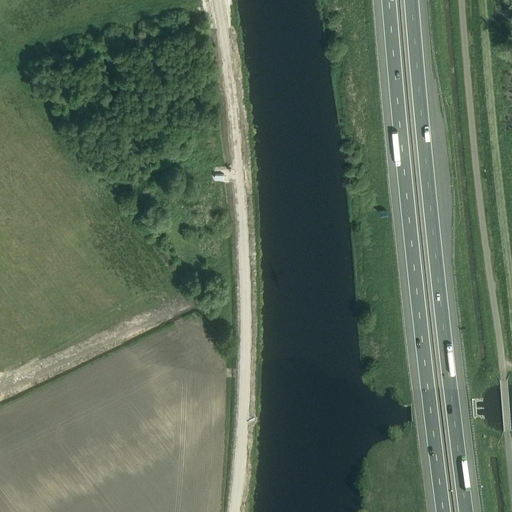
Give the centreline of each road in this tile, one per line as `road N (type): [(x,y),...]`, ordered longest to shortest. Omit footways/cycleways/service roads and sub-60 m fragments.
road 1 (motorway): [(468,511),(413,0)]
road 2 (motorway): [(389,0),(441,511)]
road 3 (unclassified): [(234,511),(243,260),(217,0)]
road 4 (unclassified): [(508,444),(461,0)]
